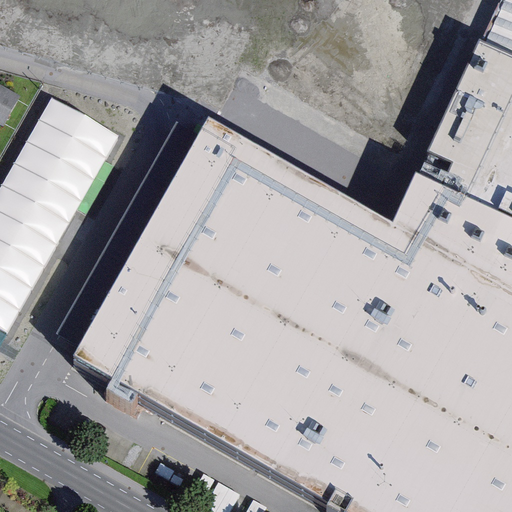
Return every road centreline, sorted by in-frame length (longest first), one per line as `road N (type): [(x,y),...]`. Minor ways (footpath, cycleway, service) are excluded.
road 1 (residential): [(0,56),(149,100),(162,126),(155,152),(0,429)]
road 2 (secondary): [(143,511),(0,432)]
